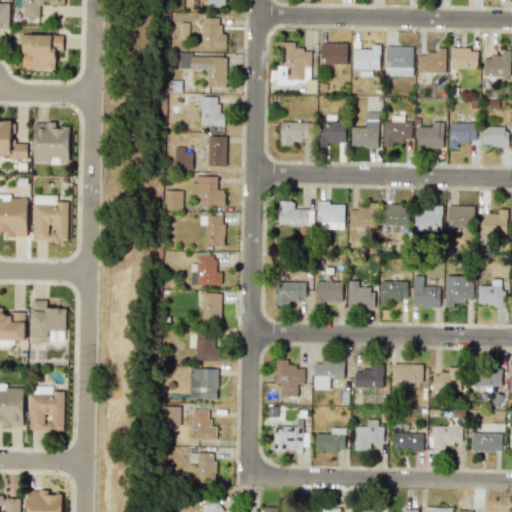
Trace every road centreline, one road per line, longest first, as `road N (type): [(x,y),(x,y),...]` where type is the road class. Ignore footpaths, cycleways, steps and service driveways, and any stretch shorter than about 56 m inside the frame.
road 1 (residential): [(92,0),(81,511)]
road 2 (residential): [(260,0),(250,477)]
road 3 (residential): [(250,477),(511,482)]
road 4 (residential): [(253,333),(511,337)]
road 5 (residential): [(257,173),(511,177)]
road 6 (residential): [(260,16),(511,20)]
